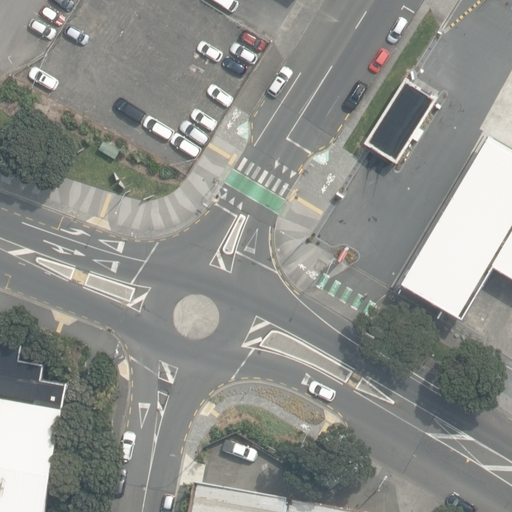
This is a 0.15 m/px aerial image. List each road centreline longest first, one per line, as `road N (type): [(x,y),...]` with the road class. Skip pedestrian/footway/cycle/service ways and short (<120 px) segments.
road 1 (residential): [(216,272),(249,199),(369,0)]
road 2 (secondary): [(235,292),(406,385),(437,428)]
road 3 (secondary): [(437,428),(382,421),(308,377),(215,354)]
road 4 (unclassified): [(143,511),(171,354)]
road 5 (secondary): [(150,298),(0,244)]
